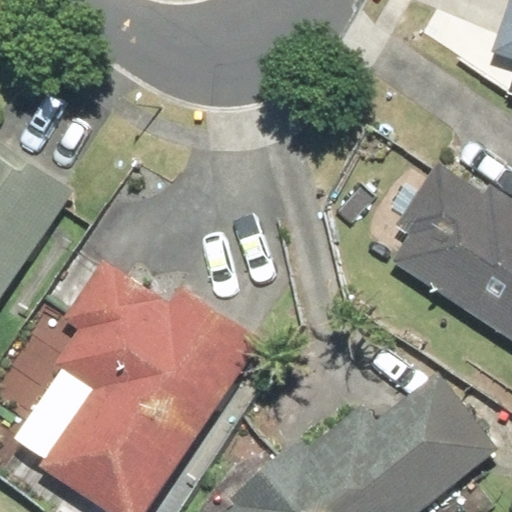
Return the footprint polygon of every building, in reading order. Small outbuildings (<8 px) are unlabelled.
[(511,0),(507,0),(492,52),(511,57),(511,0)] [(0,288),(66,184),(0,142),(0,288)] [(436,167),(399,223),(415,234),(395,263),(511,340),(511,201),(491,188),(483,198),(436,167)] [(174,305),(110,259),(69,316),(82,325),(52,367),(62,373),(15,439),(116,511),(129,511),(256,337),(187,287),(174,305)] [(226,511),(417,511),(496,449),(438,378),(376,428),(361,409),(308,452),(299,442),(230,497),(237,504),(226,511)]
